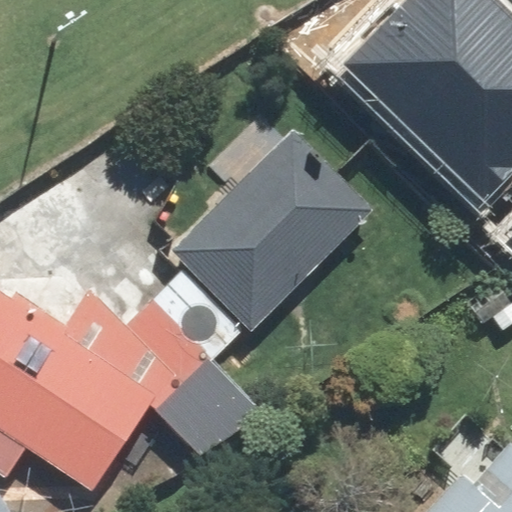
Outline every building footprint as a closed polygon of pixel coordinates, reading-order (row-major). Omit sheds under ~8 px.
[(511,32),(477,0),(402,0),(338,67),(482,204),(511,172),(511,32)] [(371,215),(289,133),(166,254),(248,336),(371,215)] [(232,335),(178,277),(124,328),(179,385),(232,335)] [(43,346),(0,316),(0,454),(73,505),(151,383),(69,309),(43,346)] [(511,511),(511,449),(510,448),(472,492),(454,477),(423,511),(511,511)] [(0,511),(8,511),(0,498),(0,511)]
